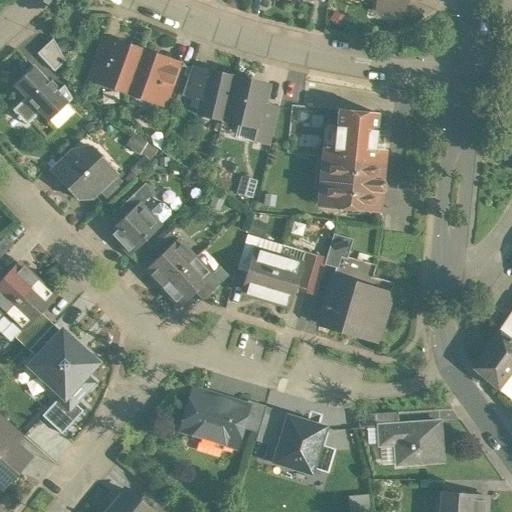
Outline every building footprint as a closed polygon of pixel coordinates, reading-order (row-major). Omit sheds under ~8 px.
[(402,2),(379,0),(377,0),(377,13),(401,15),(402,2)] [(115,43),(103,39),(94,65),(105,69),(100,84),(126,93),(141,51),(115,42),(115,43)] [(52,40),(36,54),(53,72),(64,62),(52,40)] [(168,61),(141,51),(126,93),(164,107),(179,66),(167,62),(168,61)] [(56,92),(33,68),(12,86),(38,113),(47,122),(67,104),(56,92)] [(190,70),(182,94),(202,99),(208,74),(190,70)] [(232,77),(208,72),(202,99),(198,116),(222,121),(222,120),(232,79),(232,77)] [(267,87),(232,79),(222,120),(256,128),(257,128),(263,104),(267,87)] [(63,86),(56,92),(67,104),(71,100),(63,86)] [(38,113),(24,99),(11,111),(17,117),(16,118),(19,121),(20,120),(25,126),(38,113)] [(278,108),(263,104),(257,128),(256,128),(252,143),(269,146),(278,108)] [(337,111),(291,106),(286,154),(323,158),(323,149),(333,150),(337,111)] [(377,115),(337,111),(333,150),(323,149),(323,158),(362,162),(363,161),(382,163),(383,151),(374,150),(377,115)] [(111,169),(90,148),(77,160),(58,178),(57,179),(77,201),(87,192),(94,199),(114,180),(107,173),(111,169)] [(69,151),(50,169),(58,178),(77,160),(69,151)] [(362,162),(323,158),(318,206),(378,212),(380,194),(382,194),(384,193),(384,184),(383,182),(381,181),(382,163),(363,161),(362,162)] [(145,184),(118,209),(127,217),(139,205),(140,206),(153,193),(145,184)] [(163,205),(158,204),(147,214),(158,226),(169,216),(169,211),(163,205)] [(140,206),(139,205),(127,217),(108,235),(128,255),(158,226),(147,214),(140,206)] [(169,233),(152,249),(160,258),(178,242),(169,233)] [(259,239),(246,235),(236,270),(248,274),(255,251),(256,251),(259,239)] [(352,240),(332,235),(323,265),(335,269),(337,270),(341,258),(346,260),(347,258),(352,240)] [(3,238),(0,241),(0,257),(12,246),(3,238)] [(160,258),(145,273),(161,290),(194,259),(178,242),(160,258)] [(256,251),(255,251),(248,274),(242,294),(265,301),(278,258),(256,251)] [(316,256),(304,253),(300,265),(301,265),(294,288),(305,291),(316,256)] [(300,265),(278,258),(265,301),(288,308),(294,288),(301,265),(300,265)] [(375,266),(347,258),(346,260),(341,258),(337,270),(335,269),(332,278),(389,295),(393,285),(371,278),(375,266)] [(194,259),(161,290),(178,308),(194,293),(211,277),(194,259)] [(19,264),(4,279),(5,280),(0,284),(0,308),(5,313),(36,280),(19,264)] [(309,290),(318,293),(326,270),(316,266),(309,290)] [(211,277),(194,293),(202,302),(219,285),(211,277)] [(389,295),(332,278),(318,325),(375,342),(389,295)] [(36,280),(5,313),(21,328),(23,330),(39,312),(40,313),(54,297),(36,280)] [(23,330),(21,328),(13,337),(28,351),(52,325),(40,313),(39,312),(23,330)] [(511,325),(505,320),(497,332),(511,342),(511,325)] [(52,325),(28,351),(37,361),(61,334),(52,325)] [(511,342),(497,332),(472,368),(472,369),(496,390),(511,370),(511,342)] [(61,334),(37,361),(31,368),(62,396),(64,398),(85,376),(95,364),(61,334)] [(511,370),(496,390),(511,402),(511,370)] [(93,384),(85,376),(64,398),(62,396),(57,400),(69,411),(75,404),(93,384)] [(230,405),(208,398),(209,396),(192,391),(179,432),(220,444),(222,438),(236,442),(240,429),(246,407),(245,407),(230,403),(230,405)] [(61,435),(83,412),(75,404),(69,411),(57,400),(42,417),(61,435)] [(264,408),(246,402),(245,407),(246,407),(240,429),(256,434),(264,408)] [(278,449),(287,418),(264,411),(255,442),(266,445),(262,458),(274,461),(278,449)] [(396,413),(356,416),(357,430),(377,429),(377,427),(396,425),(396,413)] [(21,435),(0,416),(0,434),(12,445),(21,435)] [(310,474),(324,429),(287,418),(278,449),(274,461),(274,463),(310,474)] [(396,425),(377,427),(377,429),(378,447),(393,446),(394,466),(440,463),(438,423),(396,425)] [(0,434),(0,486),(1,487),(16,471),(11,468),(23,454),(12,445),(0,434)] [(175,511),(148,489),(136,502),(148,511),(175,511)] [(124,491),(106,511),(148,511),(136,502),(124,491)] [(351,511),(372,511),(372,494),(351,494),(351,511)] [(484,511),(486,498),(440,495),(439,511),(484,511)]
